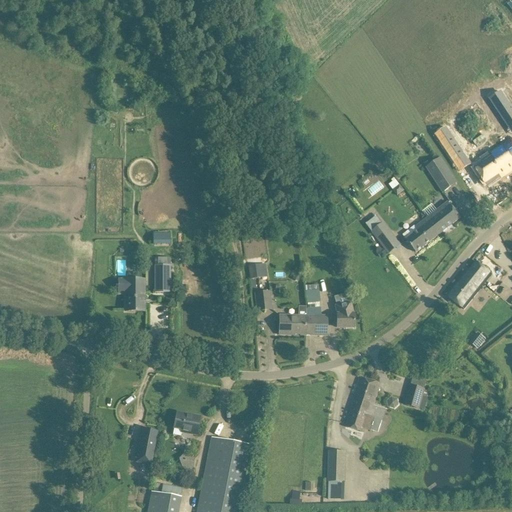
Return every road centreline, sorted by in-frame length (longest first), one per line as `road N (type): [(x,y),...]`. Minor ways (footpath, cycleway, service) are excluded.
road 1 (unclassified): [(89,345),(242,375),(340,362),(407,322),(511,212)]
road 2 (track): [(242,375),(234,249),(164,0)]
road 3 (unclassified): [(78,511),(89,345)]
